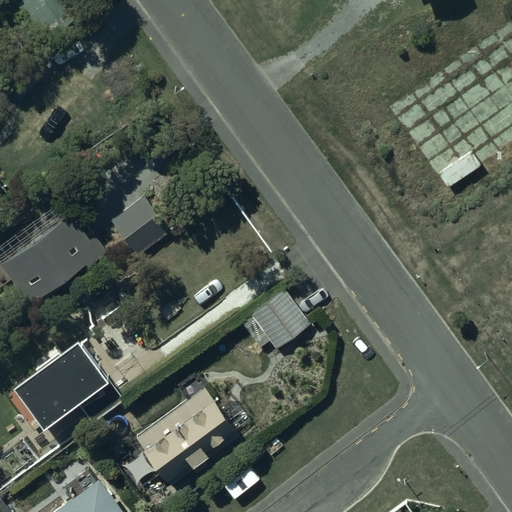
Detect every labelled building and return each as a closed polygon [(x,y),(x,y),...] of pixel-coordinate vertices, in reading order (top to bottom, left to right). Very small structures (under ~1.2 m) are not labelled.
[(168,216),(146,188),(114,213),(136,241),(168,216)] [(72,213),(5,261),(30,296),(85,257),(90,264),(108,252),(95,234),(90,237),(72,213)] [(310,316),(284,280),(253,302),(254,304),(243,311),(263,339),(271,333),(276,340),(310,316)] [(46,422),(79,398),(92,417),(122,396),(109,377),(111,375),(81,333),(15,379),(46,422)] [(179,380),(188,391),(138,427),(145,436),(146,435),(174,473),(194,459),(198,464),(209,456),(206,451),(241,427),(235,419),(238,417),(216,385),(213,387),(206,378),(204,379),(196,368),(179,380)] [(91,455),(66,473),(73,481),(29,511),(121,511),(133,504),(102,460),(97,464),(91,455)]
